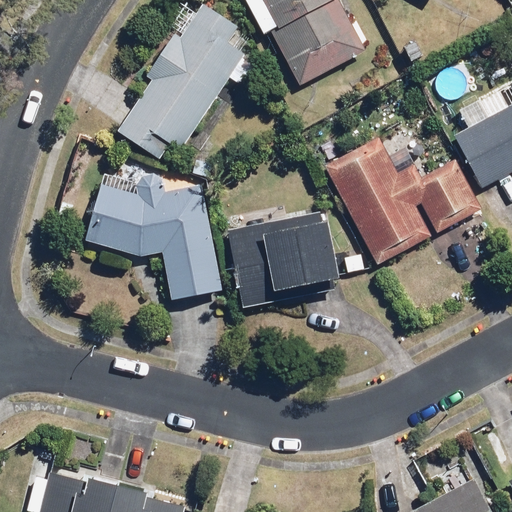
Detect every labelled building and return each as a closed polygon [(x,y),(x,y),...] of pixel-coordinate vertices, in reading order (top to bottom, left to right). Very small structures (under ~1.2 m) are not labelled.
[(201,0),(199,0),(116,130),(165,162),(177,143),(189,151),(251,54),(233,43),(243,27),(201,0)] [(275,31),(303,86),(371,52),(345,0),(245,0),(263,36),(275,31)] [(421,32),(402,40),(412,66),(431,59),(421,32)] [(511,80),(479,99),(488,115),(454,134),(485,189),(511,174),(511,80)] [(427,174),(405,127),(330,163),(380,268),(485,219),(457,160),(427,174)] [(228,293),(205,186),(105,166),(88,241),(167,259),(177,304),(228,293)] [(286,205),(225,218),(243,309),(348,288),(331,206),(287,215),(286,205)] [(33,511),(188,511),(190,506),(52,471),(50,478),(36,475),(27,510),(33,511)] [(494,511),(477,477),(408,511),(494,511)]
